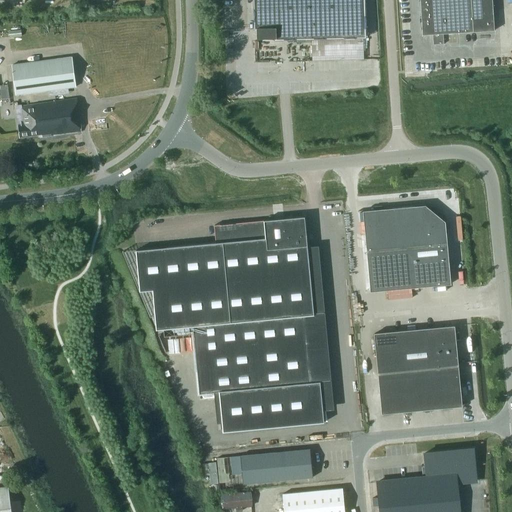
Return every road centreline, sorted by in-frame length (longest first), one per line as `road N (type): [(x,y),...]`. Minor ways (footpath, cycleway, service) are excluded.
road 1 (tertiary): [(511,377),(487,168),(459,151),(399,156)]
road 2 (tertiary): [(399,156),(245,170),(171,128)]
road 3 (unclassified): [(362,511),(357,458),(366,440),(511,423)]
road 4 (tertiary): [(0,201),(97,188),(141,163),(171,128)]
road 5 (unclassified): [(388,0),(399,156)]
road 6 (tertiary): [(171,128),(191,71),(191,0)]
